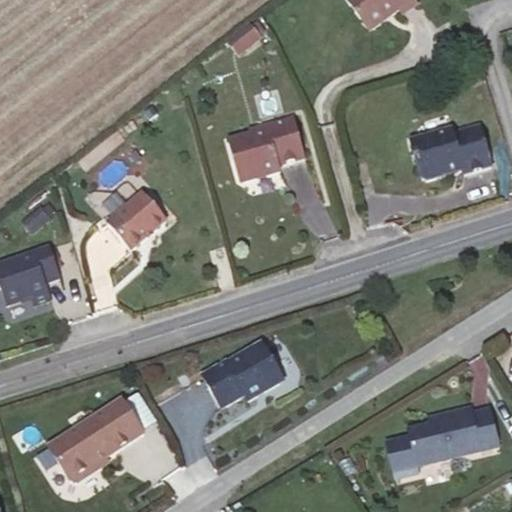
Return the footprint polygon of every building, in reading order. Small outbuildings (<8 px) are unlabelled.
[(346,0),(345,2),(367,32),(375,32),(400,12),(402,15),(416,4),(413,0),(346,0)] [(253,46),(242,31),(222,47),(233,61),(253,46)] [(277,168),(303,161),(292,122),(265,129),(266,133),(227,144),(238,181),(244,185),(279,175),(277,168)] [(452,131),(411,143),(423,182),(428,185),(452,178),(451,175),(457,174),(458,177),(463,174),(465,178),(492,170),(480,129),(454,136),(452,131)] [(106,228),(131,255),(165,224),(140,197),(106,228)] [(47,254),(0,280),(0,293),(15,319),(38,306),(42,314),(58,304),(49,290),(63,282),(47,254)] [(224,366),(199,379),(217,413),(241,400),(244,406),(253,401),(252,399),(259,396),(260,398),(276,390),(278,383),(260,348),(225,367),(224,366)] [(119,402),(45,448),(66,482),(72,483),(89,473),(91,467),(102,460),(140,436),(119,402)] [(439,425),(431,427),(409,432),(418,468),(499,448),(490,411),(472,416),(471,411),(437,419),(439,425)] [(429,421),(431,427),(439,425),(437,419),(429,421)] [(102,460),(91,467),(89,473),(104,464),(102,460)]
